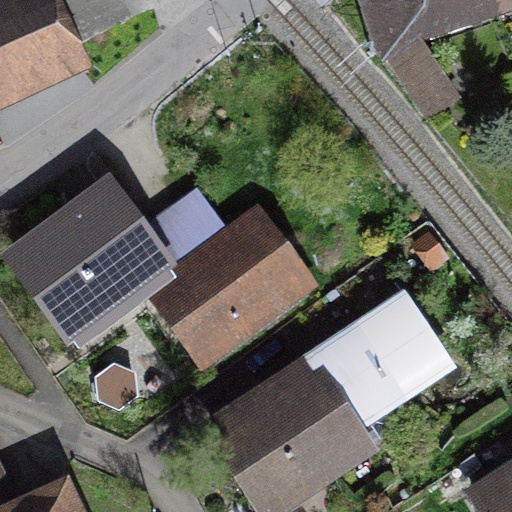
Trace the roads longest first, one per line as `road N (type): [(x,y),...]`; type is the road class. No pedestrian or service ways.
road 1 (residential): [(240,0),(67,142),(0,180)]
road 2 (residential): [(0,402),(124,455),(181,511)]
